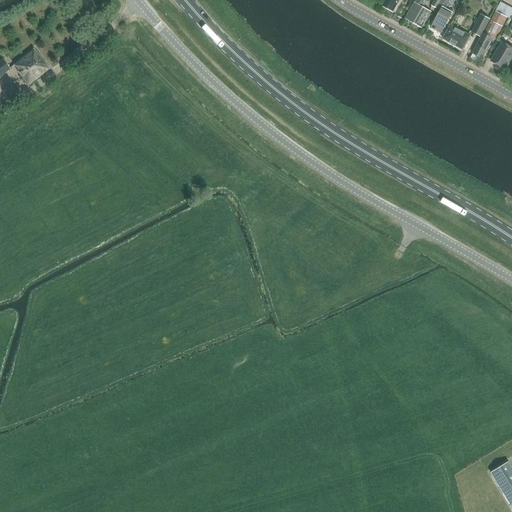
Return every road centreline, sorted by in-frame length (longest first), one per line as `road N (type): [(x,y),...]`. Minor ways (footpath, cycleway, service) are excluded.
road 1 (unclassified): [(511,282),(302,159),(164,37),(136,0)]
road 2 (primary): [(511,237),(339,137),(256,74),(185,0)]
road 3 (tertiary): [(511,98),(337,0)]
